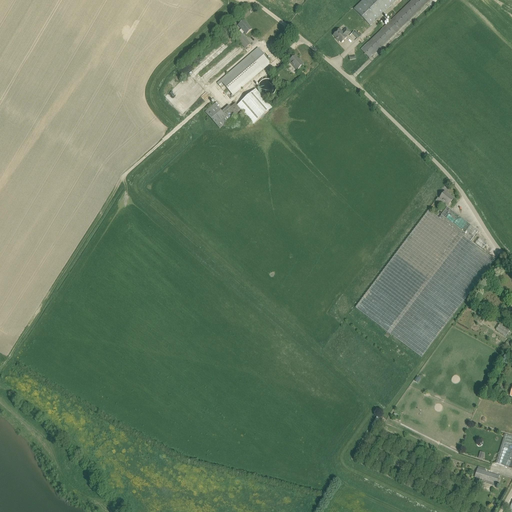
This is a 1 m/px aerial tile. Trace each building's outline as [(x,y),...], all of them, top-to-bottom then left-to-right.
[(363,0),(354,9),(370,26),(397,0),(363,0)] [(412,0),(361,50),(369,59),(430,0),(412,0)] [(244,21),(238,26),(246,35),(252,30),(244,21)] [(339,30),(337,32),(334,35),(341,43),(347,38),(346,37),(351,33),(346,28),(342,33),(339,30)] [(237,39),(245,49),(251,44),(242,35),(237,39)] [(218,83),(230,98),(271,63),(258,48),(218,83)] [(295,56),(294,58),(290,61),(297,70),(304,65),(300,61),(299,61),(295,56)] [(272,108),(261,96),(259,94),(256,89),(237,106),(241,110),(254,125),(272,108)] [(224,114),(222,112),(215,104),(205,112),(220,129),(241,110),(237,106),(235,104),(231,107),(224,114)] [(445,192),(443,194),(439,199),(448,206),(454,199),(445,192)] [(422,358),(495,260),(470,242),(478,231),(471,226),(447,208),(439,218),(429,211),(356,308),(422,358)] [(480,238),(476,244),(483,249),(487,244),(480,238)] [(499,324),(496,330),(506,336),(510,330),(499,324)] [(503,393),(506,386),(500,384),(497,391),(503,393)] [(401,420),(402,413),(403,411),(401,411),(396,409),(393,418),(399,420),(401,420)] [(511,450),(511,436),(505,434),(496,463),(509,468),(511,461),(508,460),(511,450)] [(485,472),(477,469),(474,478),(484,482),(484,481),(498,485),(500,480),(498,480),(499,476),(485,472)]
